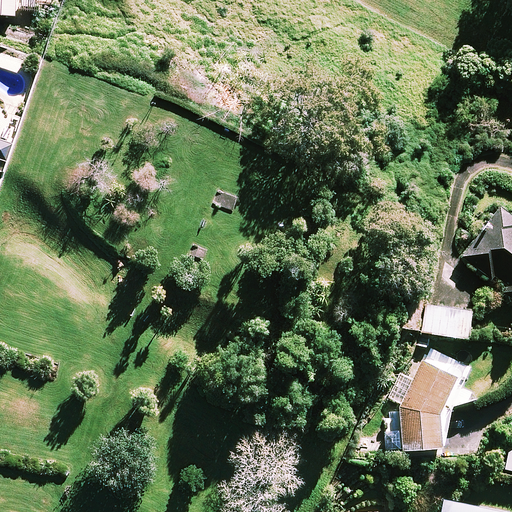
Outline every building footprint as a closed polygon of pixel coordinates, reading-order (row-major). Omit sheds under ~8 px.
[(55,4),(55,0),(0,0),(0,15),(19,17),(20,2),(55,4)] [(15,146),(0,140),(0,171),(4,173),(15,146)] [(511,217),(501,209),(466,257),(507,288),(504,292),(511,298),(511,217)] [(473,311),(426,305),(422,334),(470,340),(473,311)] [(450,417),(443,418),(443,415),(459,377),(425,362),(401,407),(404,449),(446,450),(445,441),(449,440),(450,417)] [(507,511),(451,501),(449,511),(507,511)]
